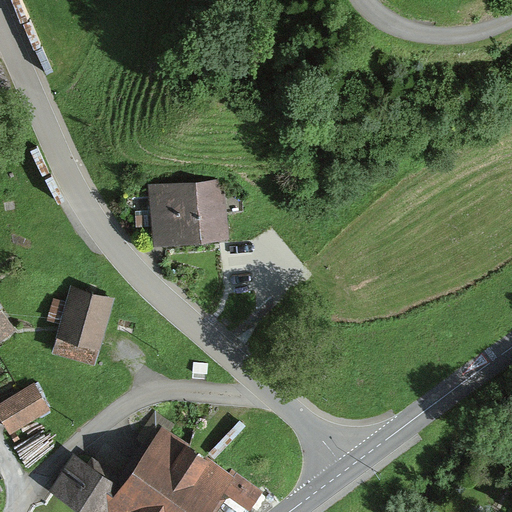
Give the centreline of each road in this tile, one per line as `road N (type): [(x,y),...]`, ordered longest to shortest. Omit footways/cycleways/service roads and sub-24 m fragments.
road 1 (residential): [(346,469),(108,239),(65,168),(0,13)]
road 2 (tertiary): [(346,469),(511,347)]
road 3 (residential): [(511,17),(458,34),(417,30),(383,18),(365,0)]
